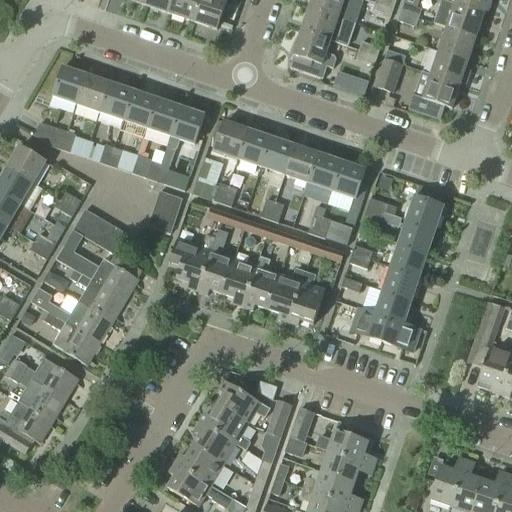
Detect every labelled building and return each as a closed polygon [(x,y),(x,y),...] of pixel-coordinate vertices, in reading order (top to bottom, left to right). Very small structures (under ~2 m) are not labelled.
[(146,0),(144,7),(168,15),(172,0),(146,0)] [(172,0),(168,15),(191,23),(198,0),(172,0)] [(214,31),(224,0),(198,0),(191,23),(214,31)] [(311,0),(308,10),(337,20),(343,0),(311,0)] [(353,0),(374,7),(392,13),(395,4),(384,0),(353,0)] [(456,0),(454,7),(482,17),(488,0),(456,0)] [(433,27),(445,31),(474,41),(482,17),(454,7),(441,3),(433,27)] [(399,16),(417,22),(421,12),(402,6),(399,16)] [(392,13),(374,7),(371,15),(389,21),(392,13)] [(300,34),(329,44),(347,50),(355,27),(337,20),(308,10),(300,34)] [(417,22),(399,16),(396,24),(415,30),(417,22)] [(437,54),(466,64),(474,41),(445,31),(437,54)] [(329,44),(300,34),(292,58),(293,58),(289,71),(322,82),(326,68),(333,70),(335,62),(334,59),(325,56),(329,44)] [(361,45),(358,54),(376,60),(379,51),(361,45)] [(376,60),(358,54),(355,62),(373,68),(376,60)] [(383,63),(401,69),(404,59),(386,54),(383,63)] [(437,54),(429,78),(458,88),(460,83),(464,85),(468,75),(463,74),(466,64),(437,54)] [(401,69),(383,63),(375,90),(392,96),(401,69)] [(62,70),(52,99),(76,107),(86,78),(62,70)] [(99,115),(109,86),(86,78),(76,107),(99,115)] [(458,88),(429,78),(422,100),(413,97),(408,111),(438,121),(442,108),(450,111),(458,88)] [(351,95),(362,99),(367,86),(355,82),(351,95)] [(109,86),(99,115),(122,123),(132,94),(109,86)] [(132,94),(122,123),(146,131),(156,102),(132,94)] [(146,131),(169,139),(179,110),(156,102),(146,131)] [(203,118),(179,110),(169,139),(170,139),(166,149),(176,153),(179,142),(193,147),(203,118)] [(246,133),(222,125),(213,154),(237,162),(246,133)] [(60,154),(66,137),(39,127),(32,139),(52,151),(60,154)] [(260,170),(270,141),(246,133),(237,162),(260,170)] [(67,156),(68,155),(73,139),(66,137),(60,154),(67,156)] [(260,170),(283,178),(293,149),(270,141),(260,170)] [(104,147),(98,166),(107,169),(113,150),(104,147)] [(31,187),(32,186),(44,165),(18,149),(5,171),(31,187)] [(283,178),(306,186),(316,157),(293,149),(283,178)] [(113,150),(107,169),(116,172),(122,153),(113,150)] [(330,194),(340,165),(316,157),(306,186),(330,194)] [(152,164),(146,182),(148,182),(154,185),(161,167),(152,164)] [(330,194),(325,207),(348,214),(352,202),(354,202),(364,173),(340,165),(330,194)] [(161,167),(154,185),(163,188),(163,187),(165,182),(168,174),(169,170),(161,167)] [(31,187),(5,171),(0,179),(0,197),(19,208),(31,187)] [(182,177),(177,191),(184,194),(188,180),(182,177)] [(222,207),(228,189),(219,186),(213,204),(222,207)] [(228,189),(222,207),(231,210),(237,192),(228,189)] [(58,203),(75,213),(80,204),(64,194),(58,203)] [(154,207),(177,215),(181,203),(158,195),(154,207)] [(0,225),(6,229),(19,208),(0,197),(0,225)] [(405,223),(435,233),(443,209),(413,199),(405,223)] [(370,201),(367,210),(385,216),(393,219),(396,211),(370,201)] [(268,223),(275,205),(266,202),(260,220),(268,223)] [(75,213),(58,203),(54,210),(71,220),(75,213)] [(275,205),(268,223),(277,226),(283,208),(275,205)] [(177,215),(154,207),(150,218),(173,226),(177,215)] [(315,239),(321,221),(325,211),(316,208),(306,236),(315,239)] [(367,210),(364,219),(382,225),(397,230),(400,221),(393,219),(385,216),(367,210)] [(210,211),(207,221),(221,225),(224,216),(210,211)] [(94,219),(83,213),(71,233),(82,240),(94,219)] [(221,225),(236,230),(239,221),(224,216),(221,225)] [(173,226),(150,218),(146,229),(169,238),(173,226)] [(68,224),(60,219),(55,229),(63,234),(68,224)] [(94,219),(82,240),(92,246),(104,225),(94,219)] [(321,221),(315,239),(324,242),(324,241),(330,224),(321,221)] [(397,246),(427,256),(435,233),(405,223),(397,246)] [(104,225),(92,246),(102,252),(114,231),(104,225)] [(251,235),(265,240),(269,231),(254,226),(251,235)] [(114,231),(102,252),(113,258),(125,237),(114,231)] [(283,236),(269,231),(265,240),(280,245),(283,236)] [(34,245),(51,255),(55,247),(38,237),(34,245)] [(201,250),(176,242),(168,265),(169,265),(169,264),(180,268),(175,281),(188,286),(186,291),(196,294),(212,245),(213,246),(215,241),(205,237),(201,250)] [(311,256),(315,246),(300,241),(297,251),(311,256)] [(51,255),(34,245),(29,253),(46,263),(51,255)] [(221,296),(233,261),(221,257),(223,249),(213,246),(212,245),(196,294),(206,298),(208,292),(221,296)] [(315,246),(311,256),(326,261),(329,251),(315,246)] [(427,256),(397,246),(389,269),(419,280),(427,256)] [(63,248),(55,262),(68,270),(74,273),(73,275),(89,284),(123,304),(136,282),(141,274),(113,258),(108,265),(102,262),(98,269),(63,248)] [(351,256),(370,263),(372,255),(354,248),(351,256)] [(370,263),(351,256),(348,266),(366,272),(370,263)] [(256,269),(242,310),(252,313),(254,307),(266,311),(277,277),(265,273),(269,263),(259,260),(256,269)] [(233,261),(221,296),(233,301),(231,306),(242,310),(256,269),(233,261)] [(389,269),(381,293),(411,303),(419,280),(389,269)] [(85,290),(76,305),(110,325),(123,304),(89,284),(73,275),(74,273),(68,270),(63,279),(77,287),(77,285),(85,290)] [(277,277),(266,311),(278,316),(277,321),(287,325),(304,274),(295,271),(291,281),(277,277)] [(304,274),(287,325),(298,328),(300,322),(312,326),(323,292),(312,288),(316,278),(304,274)] [(49,275),(44,283),(52,287),(56,279),(49,275)] [(362,287),(343,281),(340,290),(358,296),(362,287)] [(59,288),(52,302),(62,308),(70,294),(59,288)] [(51,299),(38,291),(29,305),(42,313),(48,304),(51,299)] [(387,322),(403,327),(411,303),(381,293),(373,317),(387,322)] [(3,298),(0,302),(0,308),(15,316),(19,308),(3,298)] [(76,305),(69,318),(61,313),(48,304),(42,313),(42,314),(97,347),(110,325),(76,305)] [(489,349),(503,311),(486,305),(466,366),(481,371),(475,389),(488,393),(488,394),(498,397),(511,356),(489,349)] [(15,316),(0,308),(0,318),(10,324),(15,316)] [(380,344),(387,322),(373,317),(356,312),(348,333),(380,344)] [(33,319),(25,314),(20,323),(28,328),(33,319)] [(60,333),(51,347),(85,367),(97,347),(42,314),(38,321),(51,329),(52,328),(60,333)] [(403,327),(387,322),(380,344),(411,355),(419,332),(403,327)] [(2,350),(0,354),(0,362),(7,367),(13,357),(2,350)] [(511,395),(511,356),(498,397),(508,400),(510,395),(511,395)] [(14,361),(9,369),(13,372),(21,377),(26,368),(14,361)] [(34,375),(30,382),(64,403),(76,382),(42,362),(34,375)] [(16,385),(21,377),(13,372),(9,369),(4,378),(8,381),(16,385)] [(25,390),(17,404),(51,425),(60,410),(64,403),(30,382),(25,390)] [(216,408),(248,427),(254,417),(264,423),(270,413),(224,386),(219,394),(223,397),(216,408)] [(0,442),(25,457),(33,444),(38,447),(51,425),(17,404),(9,417),(4,425),(0,422),(0,442)] [(266,438),(270,439),(279,442),(289,410),(277,406),(266,438)] [(248,427),(216,408),(209,420),(205,417),(199,426),(236,448),(245,454),(250,446),(249,444),(241,439),(248,427)] [(288,441),(302,445),(302,444),(303,445),(313,417),(300,413),(290,440),(289,440),(288,441)] [(192,450),(223,469),(236,448),(199,426),(194,435),(199,439),(192,450)] [(319,439),(316,450),(328,454),(374,469),(377,462),(365,458),(369,445),(346,437),(348,430),(337,427),(335,433),(331,444),(319,439)] [(288,441),(284,454),(293,457),(297,444),(290,441),(288,441)] [(267,449),(262,463),(270,467),(275,452),(267,449)] [(175,468),(211,489),(223,469),(192,450),(186,462),(181,459),(175,468)] [(245,454),(240,463),(256,478),(265,481),(270,467),(262,463),(245,454)] [(372,477),(374,469),(328,454),(321,475),(355,486),(360,473),(372,477)] [(431,502),(452,509),(467,463),(460,461),(455,473),(442,469),(431,502)] [(452,509),(450,511),(473,511),(484,482),(470,478),(475,466),(467,463),(452,509)] [(274,481),(283,484),(288,470),(279,467),(274,481)] [(227,511),(233,502),(211,489),(175,468),(170,477),(175,480),(167,492),(198,511),(206,498),(211,502),(210,503),(225,511),(227,511)] [(315,495),(360,511),(362,503),(351,499),(355,486),(321,475),(318,484),(306,480),(302,491),(314,496),(315,495)] [(497,487),(484,482),(473,511),(496,511),(508,477),(501,475),(497,487)] [(511,490),(511,478),(508,477),(496,511),(511,511),(511,492),(511,490)] [(283,484),(274,481),(269,496),(278,499),(283,484)] [(308,511),(359,511),(360,511),(315,495),(314,496),(302,491),(298,502),(311,506),(308,511)] [(250,496),(245,510),(251,511),(255,511),(259,499),(250,496)]
